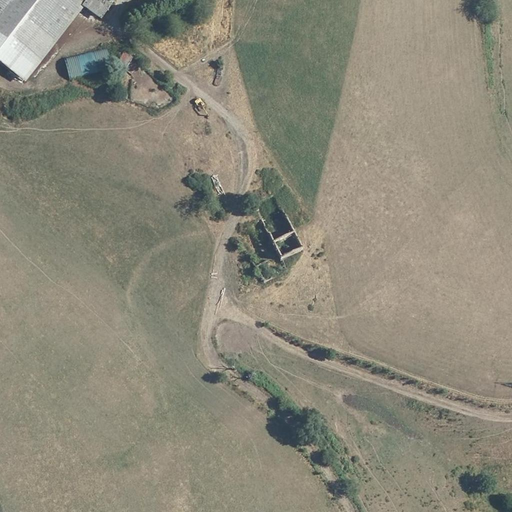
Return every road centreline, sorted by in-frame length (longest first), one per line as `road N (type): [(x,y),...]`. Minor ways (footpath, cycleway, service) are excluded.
road 1 (track): [(120,0),(120,28),(248,136),(250,177),(221,238),(212,295),(302,352),(483,413),(511,414)]
road 2 (track): [(212,295),(209,351),(301,434),(352,511)]
